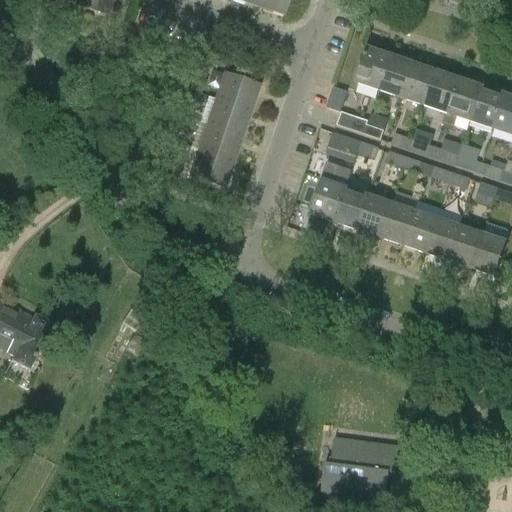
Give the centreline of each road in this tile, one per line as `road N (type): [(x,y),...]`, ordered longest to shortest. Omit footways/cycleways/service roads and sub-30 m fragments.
road 1 (residential): [(235,269),(170,250),(141,232),(0,27)]
road 2 (residential): [(511,357),(235,269)]
road 3 (residential): [(235,269),(312,51)]
road 4 (residential): [(312,51),(166,7)]
